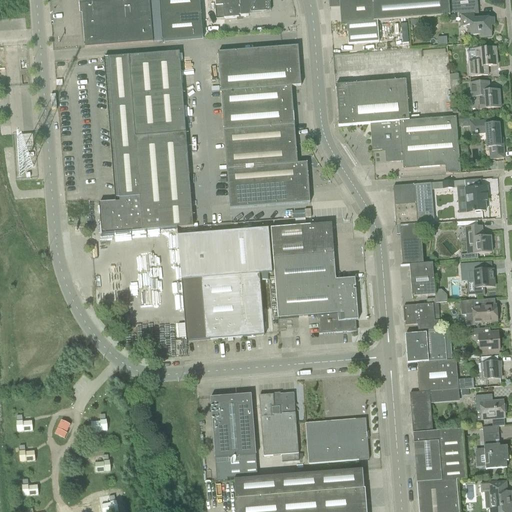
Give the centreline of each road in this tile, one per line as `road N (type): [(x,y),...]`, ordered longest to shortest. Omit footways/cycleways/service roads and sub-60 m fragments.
road 1 (unclassified): [(161,375),(136,372),(107,351),(58,264),(36,0)]
road 2 (tertiary): [(388,357),(375,232),(322,141),(308,0)]
road 3 (unclassified): [(161,375),(388,357)]
road 4 (unknown): [(313,37),(227,38),(197,50),(201,100)]
road 5 (tertiary): [(400,511),(388,357)]
